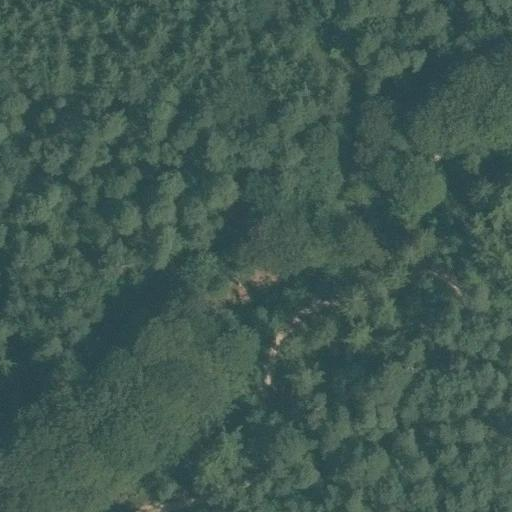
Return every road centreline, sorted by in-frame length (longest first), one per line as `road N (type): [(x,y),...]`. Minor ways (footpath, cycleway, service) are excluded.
road 1 (track): [(78,447),(511,101)]
road 2 (track): [(511,251),(267,0)]
road 3 (track): [(87,440),(146,452),(212,511)]
